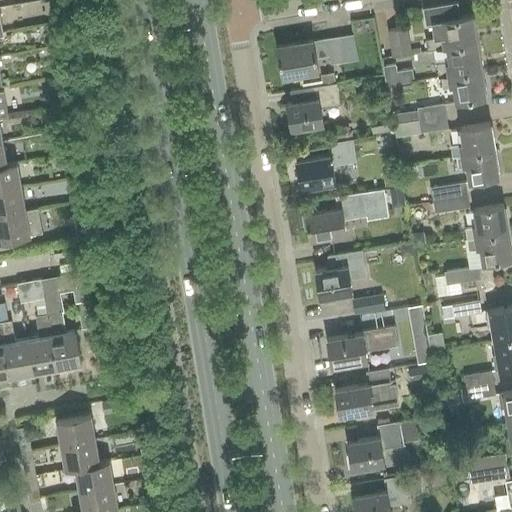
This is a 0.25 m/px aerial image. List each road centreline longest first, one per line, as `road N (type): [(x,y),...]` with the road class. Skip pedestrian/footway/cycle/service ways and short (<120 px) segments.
road 1 (primary): [(153,0),(238,511)]
road 2 (primary): [(281,511),(197,0)]
road 3 (residential): [(324,511),(237,15)]
